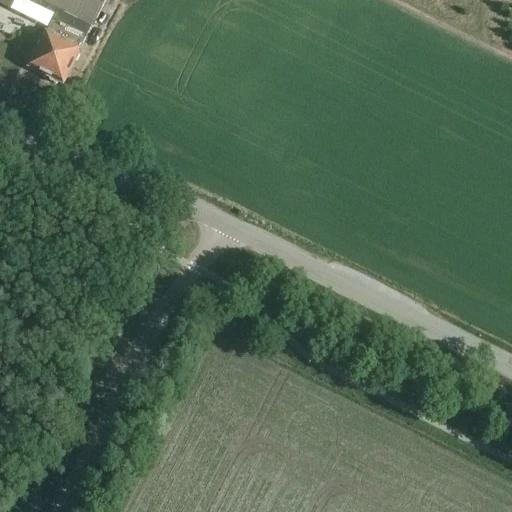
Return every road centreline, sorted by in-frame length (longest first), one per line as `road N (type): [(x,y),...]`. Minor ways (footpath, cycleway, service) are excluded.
road 1 (unclassified): [(220,222),(169,298),(60,511)]
road 2 (tertiary): [(511,368),(220,222)]
road 3 (tertiary): [(220,222),(0,127)]
